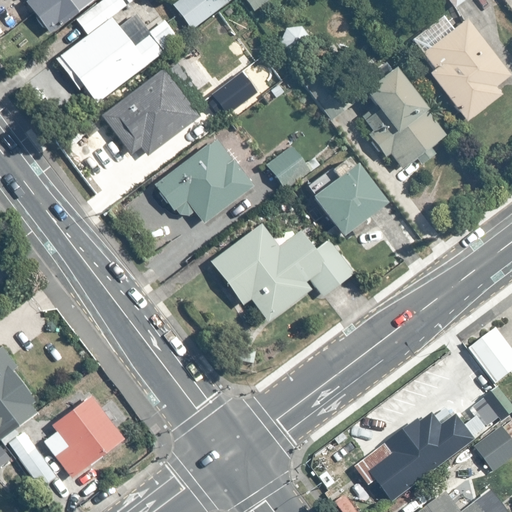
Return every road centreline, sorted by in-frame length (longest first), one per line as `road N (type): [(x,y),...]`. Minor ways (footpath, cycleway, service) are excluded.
road 1 (secondary): [(0,149),(229,456)]
road 2 (tertiary): [(511,242),(229,456)]
